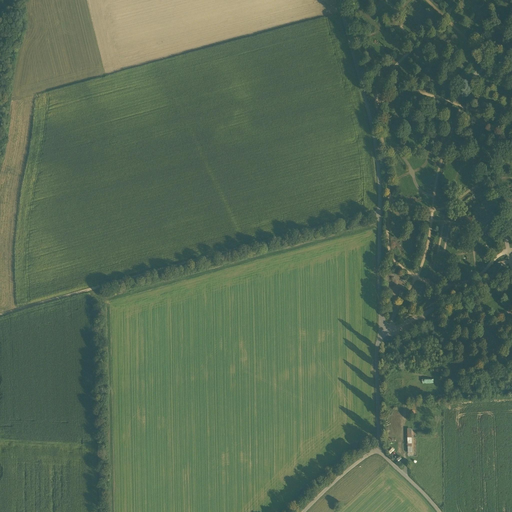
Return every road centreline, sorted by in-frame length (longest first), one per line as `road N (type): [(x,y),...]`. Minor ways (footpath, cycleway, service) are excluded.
road 1 (track): [(0,312),(379,210)]
road 2 (track): [(339,0),(374,134),(380,336)]
road 3 (residential): [(380,336),(511,273)]
